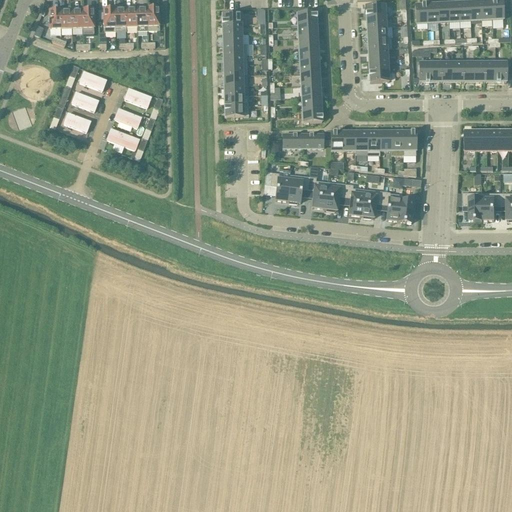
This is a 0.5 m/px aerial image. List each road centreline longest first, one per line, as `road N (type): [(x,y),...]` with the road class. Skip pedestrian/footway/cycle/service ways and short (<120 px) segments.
road 1 (residential): [(410,291),(246,265),(72,199)]
road 2 (residential): [(430,238),(252,218),(242,197),(242,129)]
road 3 (residential): [(343,0),(349,96),(358,105),(442,105)]
road 4 (residential): [(72,199),(115,85)]
